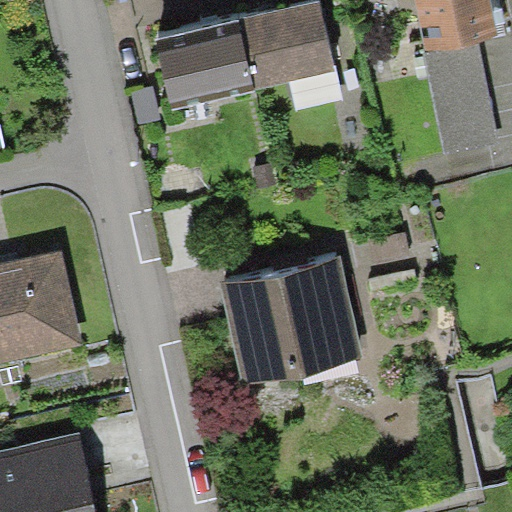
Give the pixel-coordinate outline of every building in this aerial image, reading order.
[(319,0),(278,0),(243,7),(260,81),(334,71),(319,0)] [(498,35),(490,0),(413,0),(424,51),(498,35)] [(243,7),(138,26),(155,101),(260,81),(243,7)] [(62,250),(0,261),(0,359),(80,345),(62,250)] [(328,257),(212,283),(235,384),(351,358),(328,257)] [(88,511),(75,439),(0,452),(0,511),(88,511)]
